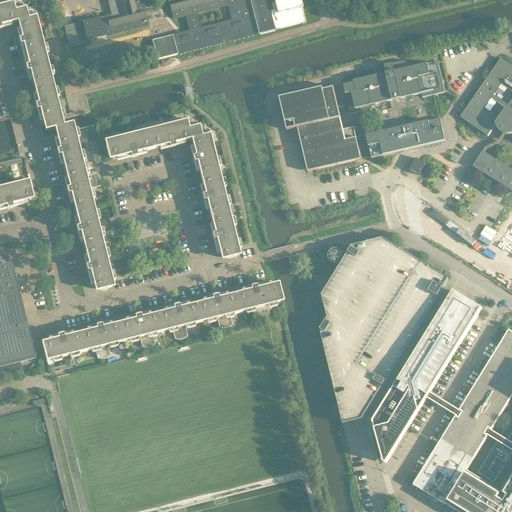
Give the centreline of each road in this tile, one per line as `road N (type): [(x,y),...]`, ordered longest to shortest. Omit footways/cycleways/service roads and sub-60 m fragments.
road 1 (residential): [(202,277),(74,310),(52,243),(39,232)]
road 2 (unknown): [(350,392),(426,278),(401,257)]
road 3 (unclassified): [(511,300),(396,228),(386,198)]
road 4 (unknown): [(401,257),(365,250),(330,310),(338,354)]
road 5 (residential): [(39,232),(47,200),(13,98)]
road 6 (residential): [(182,203),(136,214),(128,180),(174,169)]
